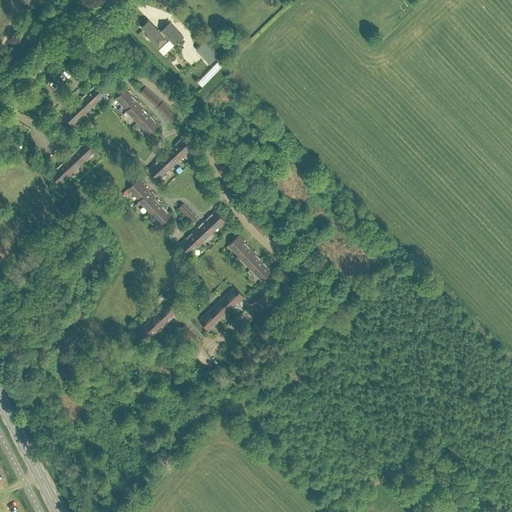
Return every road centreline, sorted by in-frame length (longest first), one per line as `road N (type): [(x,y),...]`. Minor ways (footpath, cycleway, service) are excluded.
road 1 (track): [(207,345),(285,288),(288,267),(239,213),(182,111),(131,73),(92,63)]
road 2 (primary): [(58,511),(0,399)]
